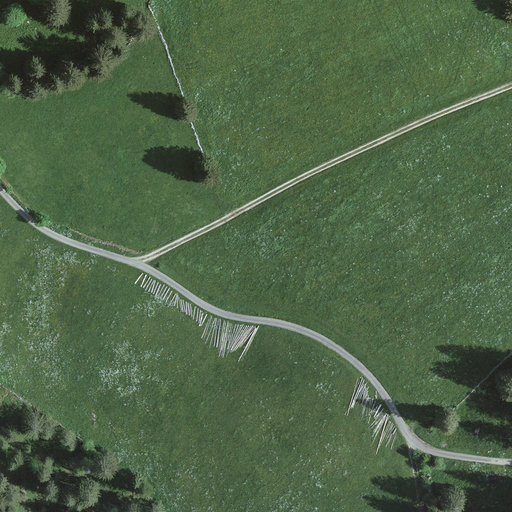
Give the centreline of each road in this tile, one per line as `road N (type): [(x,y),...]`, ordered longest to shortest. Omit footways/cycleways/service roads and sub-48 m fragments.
road 1 (unclassified): [(0,189),(45,231),(147,268),(216,312),(324,340),(379,386),(410,439),(427,450),(511,462)]
road 2 (track): [(134,262),(339,156),(511,83)]
